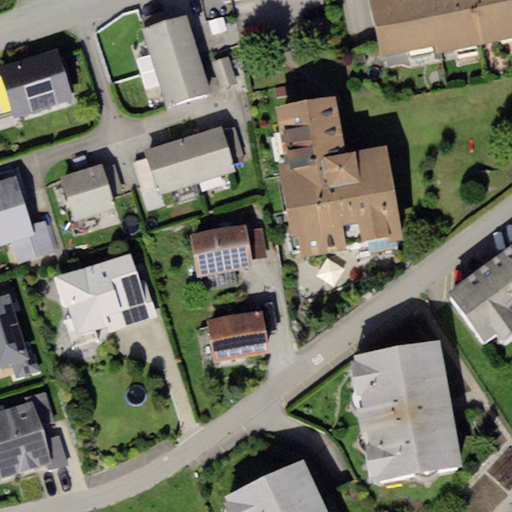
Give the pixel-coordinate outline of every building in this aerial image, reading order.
[(511,0),(403,0),(367,7),(379,67),(433,56),(435,67),(511,50),(511,0)] [(187,27),(142,40),(165,117),(210,104),(187,27)] [(1,83),(0,82),(0,124),(11,121),(14,131),(77,112),(65,74),(4,93),(1,83)] [(335,112),(275,120),(283,174),(277,175),(290,266),(398,251),(385,162),(343,168),(335,112)] [(223,136),(145,159),(158,203),(236,180),(223,136)] [(101,173),(61,186),(75,230),(115,218),(101,173)] [(17,185),(0,190),(0,253),(13,250),(20,271),(56,260),(46,230),(32,234),(17,185)] [(259,233),(193,244),(200,284),(249,276),(247,264),(264,261),(259,233)] [(511,257),(447,304),(483,353),(511,332),(511,257)] [(133,259),(54,282),(73,346),(152,322),(133,259)] [(0,372),(12,369),(17,383),(38,377),(30,349),(23,351),(9,304),(0,306),(0,372)] [(261,336),(276,333),(272,306),(257,308),(261,336)] [(258,322),(206,330),(212,369),(263,361),(258,322)] [(439,342),(352,356),(373,480),(460,465),(439,342)] [(48,405),(0,419),(0,485),(66,466),(48,405)] [(332,511),(308,458),(226,495),(233,511),(332,511)]
